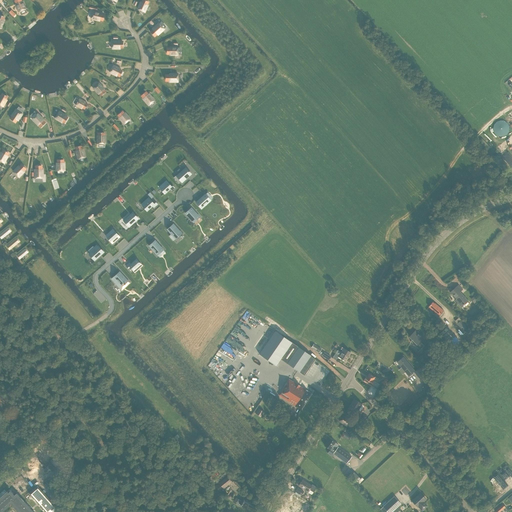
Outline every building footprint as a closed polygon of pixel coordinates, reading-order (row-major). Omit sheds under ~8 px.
[(20,0),(15,0),(17,6),(16,6),(19,12),(26,9),(22,1),(21,1),(20,0)] [(148,5),(147,4),(148,2),(144,0),(142,0),(141,4),(140,4),(137,9),(145,12),(148,5)] [(99,13),(93,11),(91,19),(100,21),(100,19),(103,20),(104,15),(99,14),(99,13)] [(164,29),(159,23),(154,28),(155,28),(151,32),(154,36),(157,34),(157,35),(164,29)] [(109,72),(117,76),(117,75),(120,76),(122,71),(118,69),(118,68),(113,65),(109,72)] [(98,94),(99,93),(101,95),(105,92),(102,88),(103,87),(99,83),(93,88),(98,94)] [(141,95),(144,98),(143,99),(149,105),(155,100),(150,95),(149,96),(145,92),(141,95)] [(83,102),(83,101),(79,99),(76,105),(82,109),(82,108),(85,109),(88,104),(83,102)] [(15,122),(18,118),(19,119),(22,114),(16,109),(11,116),(12,117),(11,119),(15,122)] [(68,118),(63,115),(64,114),(59,111),(55,118),(62,122),(62,121),(65,123),(68,118)] [(130,119),(125,113),(124,114),(122,111),(118,115),(122,119),(121,120),(124,124),(130,119)] [(45,123),(41,119),(42,118),(37,113),(32,119),(38,125),(39,124),(41,127),(45,123)] [(495,123),(494,125),(493,127),(493,129),(493,132),(495,134),(497,135),(499,136),(502,136),(504,136),(506,134),(507,132),(508,130),(508,128),(508,125),(506,123),(504,122),(502,121),(500,121),(497,121),(495,123)] [(76,147),(77,152),(76,153),(78,159),(85,157),(83,149),(82,149),(81,146),(76,147)] [(7,158),(6,157),(8,153),(4,150),(2,153),(1,152),(0,153),(0,160),(4,163),(7,158)] [(23,173),(22,172),(25,168),(22,165),(20,167),(19,166),(13,172),(19,177),(23,173)] [(176,175),(174,177),(179,183),(181,181),(182,182),(191,174),(186,168),(176,176),(176,175)] [(167,182),(160,189),(164,194),(170,189),(171,190),(174,188),(172,186),(171,187),(167,182)] [(205,194),(196,202),(201,208),(211,200),(205,194)] [(150,199),(142,206),(147,211),(152,206),(153,207),(156,205),(155,203),(154,204),(150,199)] [(191,208),(185,213),(193,222),(199,217),(191,208)] [(133,212),(123,221),(129,227),(138,218),(133,212)] [(0,232),(11,223),(2,213),(0,214),(0,232)] [(20,233),(11,223),(0,232),(0,240),(4,246),(20,233)] [(173,224),(167,229),(171,234),(175,239),(181,233),(173,224)] [(114,231),(107,237),(112,244),(120,237),(114,231)] [(29,244),(20,233),(4,246),(4,247),(12,257),(29,244)] [(155,240),(149,246),(157,255),(163,250),(155,240)] [(37,254),(29,244),(12,257),(21,267),(37,254)] [(95,249),(89,254),(94,260),(104,252),(98,246),(96,245),(94,247),(95,249)] [(130,263),(126,266),(128,268),(130,266),(133,271),(141,264),(136,259),(131,264),(130,263)] [(120,272),(112,279),(115,282),(116,280),(122,286),(128,281),(120,272)] [(463,289),(458,285),(450,292),(456,299),(455,300),(461,307),(468,301),(460,292),(463,289)] [(434,304),(432,302),(428,307),(435,312),(433,314),(437,318),(443,311),(435,303),(434,304)] [(455,314),(450,319),(454,324),(459,319),(455,314)] [(438,319),(433,324),(438,328),(443,322),(438,319)] [(446,328),(441,333),(453,346),(458,341),(446,328)] [(410,336),(412,338),(410,340),(420,350),(424,346),(420,341),(423,339),(420,336),(420,335),(416,330),(410,336)] [(281,359),(304,375),(315,359),(275,331),(259,354),(276,366),(281,359)] [(319,353),(321,349),(314,344),(311,347),(319,353)] [(343,348),(341,352),(348,357),(350,352),(347,350),(343,348)] [(348,357),(341,352),(339,351),(337,350),(333,357),(337,359),(338,357),(345,361),(348,357)] [(403,357),(397,362),(408,376),(414,371),(403,357)] [(420,379),(424,376),(418,369),(414,372),(420,379)] [(376,382),(378,379),(369,373),(367,376),(364,381),(371,386),(374,381),(376,382)] [(301,409),(311,393),(289,379),(279,395),(301,409)] [(350,405),(347,410),(349,411),(355,415),(362,404),(356,400),(352,406),(350,405)] [(263,415),(266,410),(261,406),(258,411),(263,415)] [(354,422),(343,415),(339,421),(346,425),(348,422),(352,425),(354,422)] [(335,448),(336,449),(338,445),(329,438),(324,445),(330,450),(332,451),(335,448)] [(346,463),(351,456),(338,447),(333,454),(346,463)] [(43,449),(41,449),(40,450),(39,451),(39,452),(39,453),(39,455),(40,457),(41,459),(41,460),(42,461),(43,462),(45,462),(47,463),(48,463),(50,463),(52,463),(52,462),(52,460),(52,459),(52,457),(51,455),(51,453),(50,452),(49,452),(48,451),(47,450),(45,450),(43,449)] [(361,474),(355,469),(351,473),(357,479),(361,474)] [(233,481),(229,475),(219,483),(223,489),(233,481)] [(309,490),(312,492),(313,492),(316,487),(312,485),(311,486),(302,480),(299,486),(308,492),(309,490)] [(4,489),(0,492),(0,511),(2,511),(10,506),(9,505),(11,503),(18,511),(60,511),(37,485),(35,487),(31,483),(25,489),(33,498),(26,503),(17,493),(14,495),(9,490),(7,492),(4,489)] [(420,493),(412,501),(417,507),(418,506),(422,511),(427,506),(423,501),(426,499),(420,493)] [(391,511),(401,504),(394,496),(383,507),(387,511),(391,511)] [(245,504),(252,508),(254,503),(243,497),(241,501),(238,499),(236,504),(241,507),(242,505),(243,506),(245,504)] [(293,497),(285,511),(300,511),(305,503),(293,497)]
